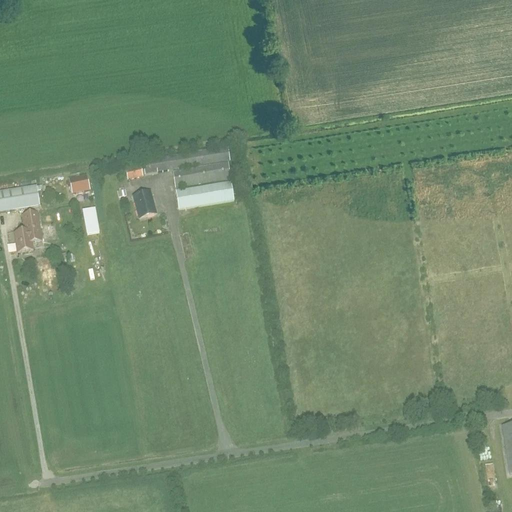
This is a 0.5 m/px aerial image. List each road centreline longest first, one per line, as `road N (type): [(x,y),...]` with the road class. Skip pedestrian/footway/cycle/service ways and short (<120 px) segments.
road 1 (unclassified): [(11,279),(46,482),(225,454)]
road 2 (unclassified): [(225,454),(511,411)]
road 3 (unclassified): [(168,207),(225,454)]
